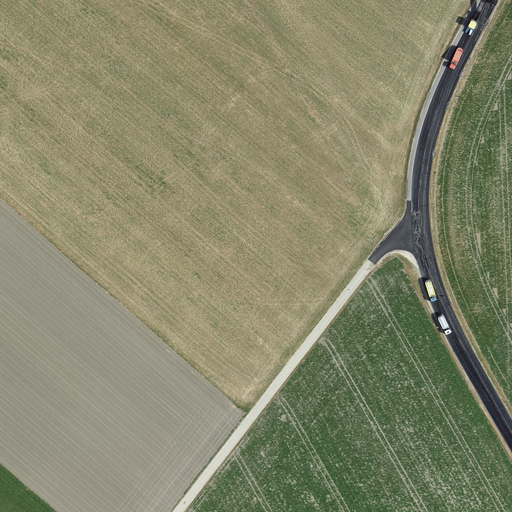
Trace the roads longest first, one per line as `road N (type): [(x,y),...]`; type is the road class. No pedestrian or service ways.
road 1 (tertiary): [(511,436),(443,310),(420,227),(434,113),(490,0)]
road 2 (track): [(420,227),(378,252),(178,511)]
